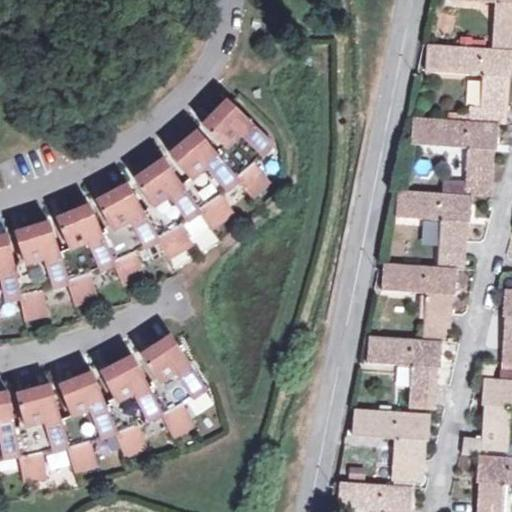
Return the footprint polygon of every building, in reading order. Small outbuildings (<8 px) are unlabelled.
[(500,3),(497,50),(511,51),(511,0),(456,0),(500,3)] [(511,76),(511,51),(497,50),(431,46),(429,71),(484,76),(482,116),(463,114),(463,122),(500,124),(507,125),(510,77),(511,76)] [(0,298),(20,294),(26,319),(50,314),(45,291),(71,283),(76,304),(99,297),(92,274),(117,264),(124,284),(146,275),(137,253),(161,240),(168,258),(194,244),(183,225),(200,213),(211,229),(235,213),(223,195),(239,181),(253,197),(271,182),(256,164),(275,144),(259,129),(230,102),(205,127),(224,146),(220,151),(223,154),(220,156),(200,133),(172,156),(189,177),(184,181),(187,184),(184,187),(166,161),(137,181),(152,204),(147,208),(149,211),(146,213),(131,186),(99,203),(112,227),(106,230),(108,234),(104,236),(92,208),(59,223),(69,245),(62,248),(64,252),(60,253),(51,226),(16,235),(22,259),(15,261),(16,265),(13,266),(10,238),(0,239),(0,298)] [(498,150),(500,124),(463,122),(415,118),(413,144),(469,148),(466,196),(473,197),(492,198),(495,150),(498,150)] [(442,181),(442,194),(463,195),(463,181),(442,181)] [(471,223),(473,197),(466,196),(401,192),(399,217),(442,221),(438,268),(457,269),(464,270),(467,223),(471,223)] [(455,295),(457,269),(438,268),(385,264),(384,290),(427,293),(425,326),(450,327),(452,295),(455,295)] [(511,291),(507,291),(505,316),(507,317),(503,374),(511,375),(511,291)] [(0,458),(22,456),(25,481),(48,477),(44,455),(71,447),(76,472),(99,465),(92,443),(118,432),(126,457),(148,448),(140,426),(164,414),(174,437),(195,426),(184,405),(207,387),(173,338),(144,358),(157,378),(151,382),(153,386),(150,388),(135,358),(103,375),(115,397),(108,400),(110,404),(107,406),(95,375),(62,388),(71,411),(64,414),(66,418),(62,419),(53,387),(19,397),(25,420),(18,422),(19,426),(16,428),(11,395),(0,396),(0,458)] [(441,368),(442,343),(371,338),(369,363),(413,367),(410,407),(436,408),(438,368),(441,368)] [(508,451),(509,441),(511,440),(511,382),(485,380),(483,405),(486,405),(483,449),(508,451)] [(426,441),(428,416),(356,411),(355,436),(398,440),(395,480),(421,482),(423,442),(426,441)] [(511,457),(480,456),(478,482),(481,482),(479,511),(503,511),(506,483),(511,483),(511,457)] [(411,511),(413,489),(342,484),(340,509),(384,511),(383,511),(411,511)]
